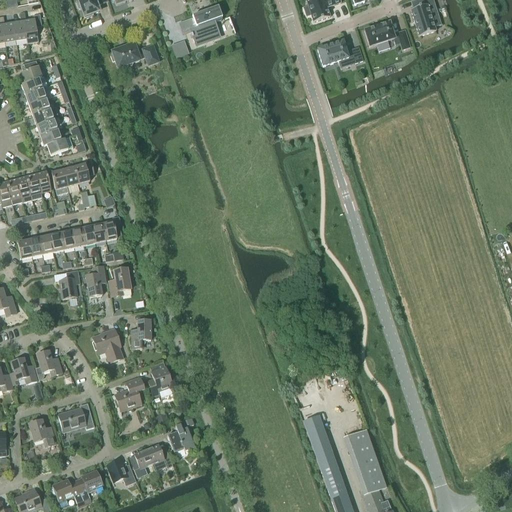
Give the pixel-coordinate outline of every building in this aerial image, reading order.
[(75,3),(78,11),(80,10),(84,21),(93,17),(92,16),(98,13),(93,0),(76,0),(77,3),(75,3)] [(326,9),(340,4),(339,0),(305,0),(308,8),(303,9),(306,18),(310,16),(313,24),(329,19),(326,9)] [(431,20),(427,7),(433,5),(431,0),(426,0),(420,2),(422,8),(410,12),(417,32),(419,38),(435,33),(435,32),(434,28),(440,26),(437,17),(431,20)] [(191,35),(190,36),(191,39),(192,39),(194,43),(218,35),(214,24),(221,22),(217,10),(202,15),(202,16),(178,25),(182,36),(190,33),(191,35)] [(25,22),(25,19),(20,20),(20,24),(23,23),(26,42),(27,46),(38,44),(35,29),(41,28),(39,16),(33,17),(34,21),(25,22)] [(0,26),(1,27),(5,45),(15,43),(12,25),(4,26),(4,22),(0,23),(0,26)] [(12,25),(15,43),(26,42),(23,23),(20,24),(12,25)] [(393,37),(391,32),(389,25),(364,33),(369,49),(393,41),(395,47),(399,45),(401,52),(410,49),(404,33),(396,35),(396,36),(393,37)] [(343,41),(317,49),(322,66),(348,58),(348,57),(353,55),(355,63),(363,60),(358,46),(351,48),(351,49),(346,50),(343,41)] [(188,55),(183,43),(171,48),(176,60),(188,55)] [(148,68),(158,64),(152,47),(142,51),(143,55),(138,57),(134,45),(111,54),(112,56),(110,57),(112,64),(114,63),(117,71),(125,68),(125,69),(127,70),(131,68),(133,66),(132,65),(140,62),(145,60),(148,68)] [(21,78),(20,79),(23,86),(24,85),(38,80),(38,81),(41,79),(36,63),(20,67),(22,74),(20,75),(21,78)] [(42,91),(38,81),(38,80),(24,85),(23,86),(21,86),(25,97),(42,91)] [(28,108),(46,101),(42,91),(25,97),(28,108)] [(32,118),(50,112),(46,101),(28,108),(32,118)] [(36,129),(53,122),(53,121),(50,112),(32,118),(36,129)] [(53,121),(53,122),(36,129),(40,139),(57,132),(61,130),(58,120),(53,121)] [(61,142),(60,142),(57,132),(40,139),(43,149),(47,148),(46,147),(61,142)] [(60,142),(61,142),(46,147),(47,148),(50,158),(73,150),(69,139),(60,142)] [(72,167),(77,186),(89,183),(87,178),(94,176),(91,165),(85,167),(85,166),(78,168),(77,166),(72,167)] [(77,186),(72,167),(68,168),(68,170),(62,172),(66,189),(68,188),(77,186)] [(55,171),(50,173),(56,197),(70,194),(68,188),(66,189),(62,172),(56,174),(55,171)] [(35,176),(40,195),(51,192),(46,174),(35,176)] [(40,195),(35,176),(25,179),(30,198),(40,195)] [(30,198),(25,179),(15,182),(20,200),(30,198)] [(21,205),(20,200),(15,182),(5,184),(12,207),(21,205)] [(5,184),(0,185),(0,204),(0,205),(1,207),(1,210),(12,207),(5,184)] [(83,210),(95,207),(93,196),(87,198),(86,194),(80,195),(82,206),(83,206),(83,210)] [(117,228),(113,229),(112,222),(107,223),(106,226),(101,226),(105,243),(116,241),(116,240),(122,239),(117,228)] [(105,243),(101,226),(97,227),(95,226),(91,227),(95,246),(105,243)] [(95,246),(91,227),(86,228),(85,230),(80,231),(84,248),(95,246)] [(84,248),(80,231),(76,232),(74,230),(70,231),(74,250),(84,248)] [(74,250),(70,231),(65,232),(64,234),(59,236),(61,246),(63,252),(74,250)] [(61,246),(59,236),(56,236),(53,235),(48,236),(52,255),(63,252),(61,246)] [(52,255),(48,236),(44,237),(43,239),(38,240),(42,257),(52,255)] [(42,257),(38,240),(34,241),(32,239),(27,240),(31,259),(42,257)] [(31,259),(27,240),(23,241),(21,244),(17,245),(20,262),(31,259)] [(49,265),(50,272),(56,271),(54,260),(45,261),(46,265),(49,265)] [(99,283),(105,282),(103,269),(92,270),(93,277),(85,278),(88,300),(101,298),(99,283)] [(122,293),(130,292),(127,271),(113,273),(115,286),(109,287),(110,299),(122,297),(122,293)] [(74,287),(79,286),(77,273),(65,275),(67,282),(59,283),(61,301),(76,299),(74,287)] [(5,318),(16,315),(12,302),(6,304),(2,291),(0,291),(0,311),(3,311),(5,318)] [(142,342),(150,342),(150,323),(137,323),(137,337),(131,337),(131,351),(142,351),(142,342)] [(108,365),(122,361),(118,349),(120,349),(114,331),(106,334),(106,336),(101,338),(100,337),(92,340),(97,356),(104,353),(108,365)] [(43,375),(50,373),(52,378),(61,375),(58,364),(52,366),(48,353),(36,357),(40,369),(35,371),(39,382),(42,381),(44,378),(43,375)] [(26,386),(36,383),(33,371),(27,373),(23,360),(11,364),(14,375),(9,377),(13,388),(17,386),(16,383),(25,380),(26,386)] [(158,394),(172,389),(165,369),(150,374),(154,384),(148,386),(152,398),(158,396),(158,394)] [(0,393),(1,393),(1,394),(12,391),(9,380),(2,381),(0,372),(0,393)] [(135,390),(142,388),(139,380),(127,385),(130,391),(114,397),(120,414),(141,407),(135,390)] [(86,432),(94,429),(89,413),(81,416),(79,411),(58,417),(63,434),(84,428),(86,432)] [(165,414),(155,418),(158,426),(168,422),(165,414)] [(334,511),(351,511),(318,418),(303,423),(334,511)] [(45,449),(55,446),(51,433),(45,435),(41,422),(28,426),(33,445),(43,442),(45,449)] [(184,454),(194,450),(186,430),(181,432),(179,428),(175,429),(176,434),(167,438),(173,455),(183,451),(184,454)] [(386,490),(366,432),(342,440),(363,498),(362,498),(367,511),(391,511),(390,508),(385,509),(379,492),(386,490)] [(145,453),(151,467),(159,464),(161,471),(166,469),(166,470),(172,468),(168,456),(162,458),(158,448),(145,453)] [(151,467),(145,453),(133,457),(137,467),(132,469),(136,480),(147,476),(144,469),(151,467)] [(125,488),(135,484),(130,471),(124,473),(120,463),(106,468),(113,485),(122,481),(125,488)] [(74,483),(84,507),(91,504),(87,495),(95,492),(97,496),(103,493),(101,489),(104,488),(101,481),(100,482),(96,472),(80,479),(81,480),(74,483)] [(84,507),(74,483),(68,485),(67,481),(51,488),(51,489),(50,490),(52,496),(55,497),(58,505),(60,504),(61,507),(67,505),(65,501),(73,498),(77,509),(84,507)] [(41,511),(49,511),(45,500),(38,503),(33,491),(26,494),(27,495),(13,501),(17,511),(34,511),(40,508),(41,511)]
